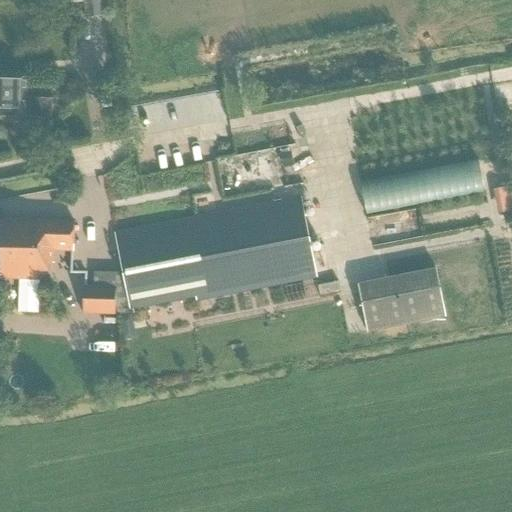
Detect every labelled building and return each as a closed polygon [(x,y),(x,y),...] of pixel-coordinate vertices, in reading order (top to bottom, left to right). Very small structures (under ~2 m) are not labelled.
[(102,16),(100,0),(68,0),(69,3),(85,2),(86,18),(102,16)] [(68,19),(59,20),(60,22),(60,31),(69,30),(68,19)] [(0,115),(24,117),(24,118),(51,119),(52,99),(25,98),(26,74),(0,73),(0,115)] [(480,157),(360,180),(367,214),(487,191),(480,157)] [(496,189),(499,214),(511,212),(511,188),(511,187),(496,189)] [(124,314),(315,277),(300,198),(116,234),(123,273),(94,273),(93,287),(84,287),(83,314),(124,314)] [(2,296),(18,296),(19,280),(51,281),(51,263),(54,264),(55,251),(73,252),(75,222),(0,220),(0,274),(0,275),(0,277),(0,278),(2,279),(2,296)] [(358,283),(367,334),(446,318),(436,268),(358,283)]
